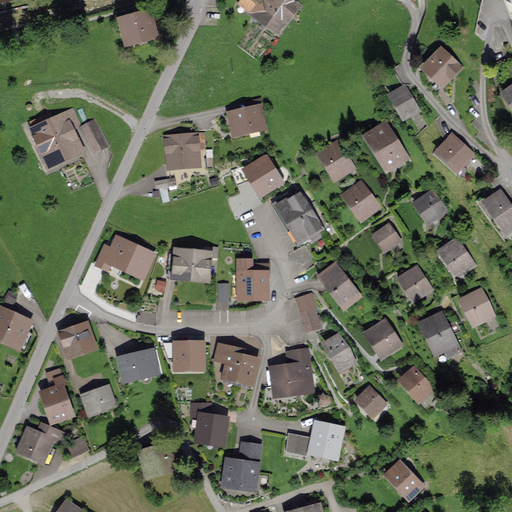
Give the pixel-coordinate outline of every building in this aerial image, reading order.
[(243,3),(281,32),(293,17),(291,16),(299,7),(290,0),(264,0),(264,1),(263,0),(241,0),(239,3),(241,5),(243,3)] [(148,15),(124,21),(129,41),(154,34),(148,15)] [(446,58),(440,53),(426,68),(442,83),(452,71),(454,73),(460,67),(448,56),(446,58)] [(394,95),(406,117),(418,110),(405,89),(394,95)] [(259,109),(232,115),(236,133),(263,127),(259,109)] [(82,148),(74,130),(80,127),(72,110),(47,121),(45,117),(32,123),(39,137),(35,139),(47,164),(82,148)] [(95,121),(81,129),(94,152),(108,145),(95,121)] [(370,138),(389,167),(405,157),(386,128),(370,138)] [(204,133),(167,136),(170,166),(201,163),(199,149),(206,148),(204,133)] [(439,152),(456,168),(462,161),(467,165),(474,157),(469,153),(472,150),(464,142),(461,145),(453,137),(439,152)] [(323,155),(337,177),(352,167),(337,145),(323,155)] [(280,182),(266,160),(248,171),(262,193),(280,182)] [(155,182),(156,189),(177,185),(175,178),(155,182)] [(347,196),(363,217),(377,207),(361,186),(347,196)] [(272,204),(299,248),(294,251),(302,264),(315,256),(308,243),(323,234),(301,196),(296,198),(293,192),(272,204)] [(488,205),(507,231),(511,227),(511,208),(500,192),(496,194),(498,198),(488,205)] [(417,204),(430,221),(445,211),(432,193),(417,204)] [(377,235),(387,249),(399,241),(389,226),(377,235)] [(457,241),(442,252),(457,273),(464,268),(466,270),(474,265),(457,241)] [(111,260),(142,274),(150,256),(143,252),(144,251),(132,246),(131,248),(118,242),(114,252),(106,248),(98,265),(107,269),(111,260)] [(170,255),(168,278),(176,279),(177,275),(206,278),(208,256),(178,254),(178,255),(170,255)] [(233,276),(233,296),(266,296),(266,275),(256,275),(256,265),(252,265),(252,262),(241,262),(241,276),(233,276)] [(323,278),(344,306),(358,295),(337,267),(323,278)] [(402,279),(415,299),(430,288),(416,267),(408,272),(409,274),(402,279)] [(481,292),(465,300),(475,321),(491,313),(481,292)] [(160,298),(146,295),(145,298),(143,298),(139,308),(157,312),(160,298)] [(302,319),(317,314),(310,295),(299,299),(303,311),(300,312),(302,319)] [(0,309),(0,337),(18,345),(28,322),(0,309)] [(305,326),(319,321),(317,314),(302,319),(305,326)] [(441,316),(423,325),(437,352),(446,347),(450,357),(462,351),(453,334),(451,336),(441,316)] [(319,321),(305,326),(307,333),(321,328),(319,321)] [(385,325),(370,334),(383,354),(398,345),(385,325)] [(63,335),(70,355),(93,347),(85,327),(63,335)] [(340,336),(326,345),(341,370),(355,362),(340,336)] [(201,345),(164,346),(169,359),(178,359),(178,368),(202,368),(201,345)] [(229,363),(225,380),(250,385),(253,371),(257,372),(260,362),(242,358),(243,351),(219,345),(216,360),(229,363)] [(151,352),(121,359),(125,375),(134,373),(135,377),(155,372),(151,352)] [(274,371),(277,394),(311,389),(306,352),(290,354),(292,369),(274,371)] [(410,376),(404,381),(419,399),(432,388),(413,368),(408,373),(410,376)] [(62,378),(50,382),(52,389),(64,384),(62,378)] [(54,420),(70,415),(60,389),(44,395),(54,420)] [(95,392),(84,396),(90,413),(113,405),(107,389),(95,393),(95,392)] [(370,389),(358,401),(373,416),(385,404),(370,389)] [(193,420),(192,428),(201,430),(199,439),(222,442),(225,421),(210,419),(209,404),(193,404),(193,420)] [(341,430),(317,425),(312,451),(336,456),(341,430)] [(29,431),(21,450),(42,459),(40,463),(48,466),(55,451),(48,447),(52,439),(58,441),(61,434),(42,426),(39,433),(36,431),(35,434),(29,431)] [(288,437),(286,452),(307,456),(310,438),(300,436),(299,439),(288,437)] [(69,458),(87,449),(82,439),(64,447),(69,458)] [(259,447),(244,445),(241,464),(229,462),(226,485),(253,489),(259,447)] [(149,474),(173,468),(167,446),(143,453),(149,474)] [(399,464),(388,475),(409,497),(420,486),(416,482),(418,480),(411,472),(409,474),(399,464)]
